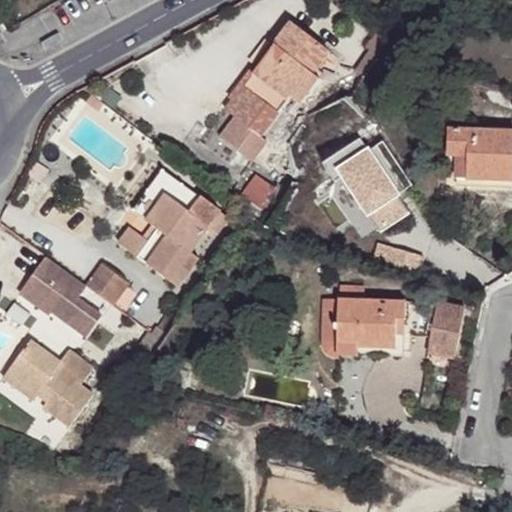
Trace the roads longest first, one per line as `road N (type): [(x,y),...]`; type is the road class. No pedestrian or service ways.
road 1 (residential): [(511,300),(501,315),(473,452)]
road 2 (secondary): [(54,74),(187,0)]
